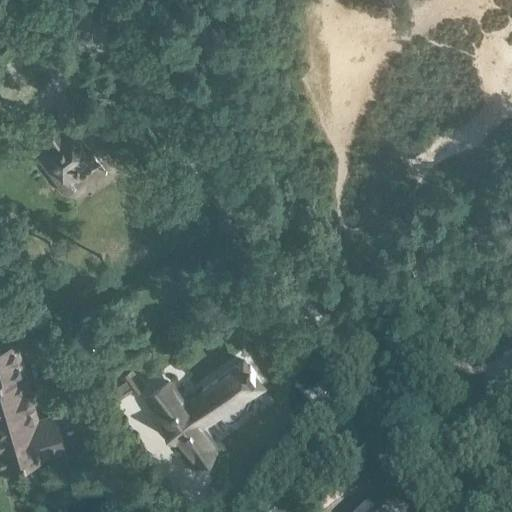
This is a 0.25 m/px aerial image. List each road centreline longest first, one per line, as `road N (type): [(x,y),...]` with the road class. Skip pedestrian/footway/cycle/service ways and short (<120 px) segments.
road 1 (track): [(79,0),(363,365),(389,404),(375,417)]
road 2 (track): [(471,511),(389,404)]
